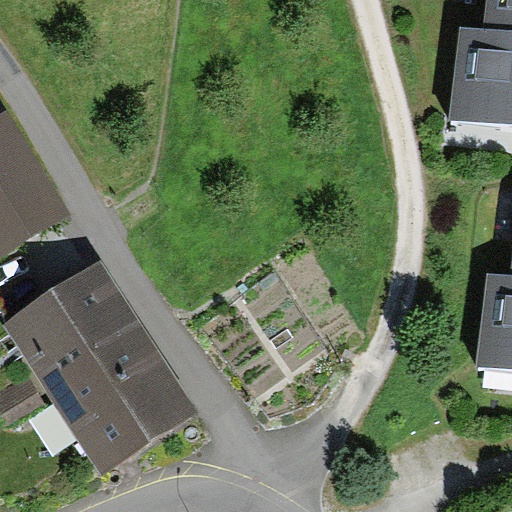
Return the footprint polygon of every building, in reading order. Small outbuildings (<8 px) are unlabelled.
[(446,134),(511,141),(511,0),(482,0),(477,39),(459,37),(446,134)] [(0,266),(69,226),(8,121),(2,128),(0,125),(0,266)] [(101,270),(7,327),(104,486),(198,429),(101,270)] [(480,376),(511,380),(511,288),(492,285),(480,376)] [(42,408),(26,381),(0,396),(0,429),(1,432),(42,408)]
